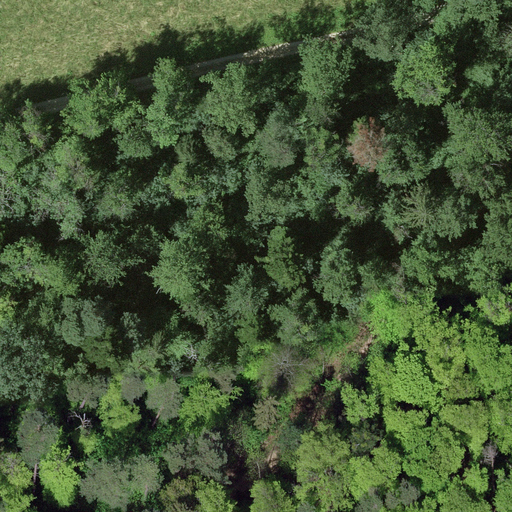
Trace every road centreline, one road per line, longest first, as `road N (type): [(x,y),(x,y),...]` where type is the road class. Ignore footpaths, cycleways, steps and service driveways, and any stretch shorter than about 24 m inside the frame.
road 1 (track): [(182,511),(251,474),(320,409),(460,239),(511,149)]
road 2 (track): [(461,0),(325,44),(0,118)]
